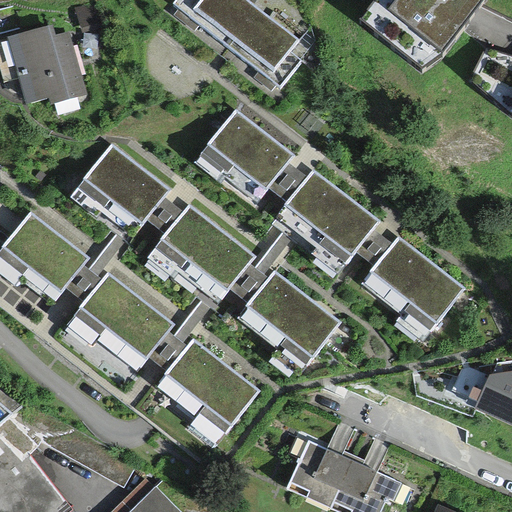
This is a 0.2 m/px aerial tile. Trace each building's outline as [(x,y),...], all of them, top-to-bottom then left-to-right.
[(174,0),(169,8),(279,90),(298,65),(285,56),(295,42),(237,0),(174,0)] [(380,0),(364,23),(422,73),(443,58),(474,17),(486,0),(380,0)] [(51,27),(11,38),(28,99),(52,92),(55,102),(87,93),(71,34),(54,39),(51,27)] [(511,57),(486,50),(472,80),(511,116),(511,57)] [(290,156),(235,112),(207,147),(262,191),(290,156)] [(167,189),(112,147),(81,187),(137,229),(167,189)] [(377,222),(314,173),(282,215),(345,264),(377,222)] [(252,252),(190,205),(160,245),(221,292),(252,252)] [(88,254),(32,212),(0,253),(0,263),(51,303),(88,254)] [(378,237),(360,261),(374,272),(392,247),(378,237)] [(461,288),(399,240),(367,282),(429,329),(461,288)] [(340,315),(277,267),(248,304),(311,352),(340,315)] [(173,319),(110,271),(74,318),(137,366),(173,319)] [(258,390),(193,340),(158,384),(224,435),(258,390)] [(511,368),(509,367),(490,407),(511,417),(511,368)] [(12,415),(0,424),(0,436),(20,461),(27,455),(40,443),(124,490),(139,464),(28,402),(12,415)] [(0,424),(12,415),(0,404),(0,424)] [(61,511),(69,506),(27,455),(20,461),(0,436),(0,511),(61,511)] [(352,460),(299,437),(292,454),(301,458),(288,488),(331,507),(352,460)] [(405,483),(352,460),(331,507),(343,511),(380,511),(387,498),(396,502),(405,483)] [(127,511),(181,511),(155,485),(127,511)] [(466,511),(439,500),(434,511),(466,511)]
